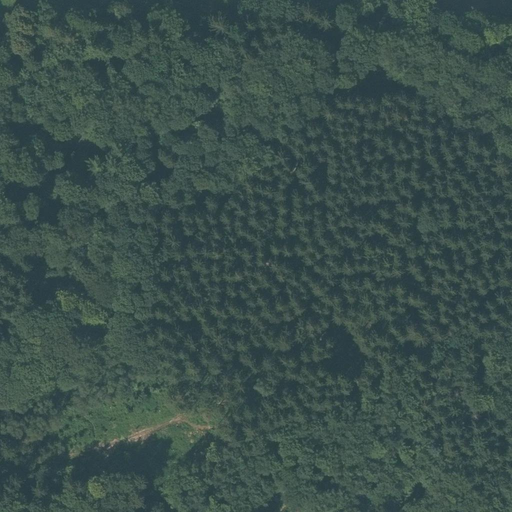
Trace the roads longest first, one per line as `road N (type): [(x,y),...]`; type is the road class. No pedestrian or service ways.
road 1 (track): [(511,54),(358,27),(321,36),(207,115),(146,141),(59,142),(0,121)]
road 2 (track): [(350,511),(331,440),(292,383)]
